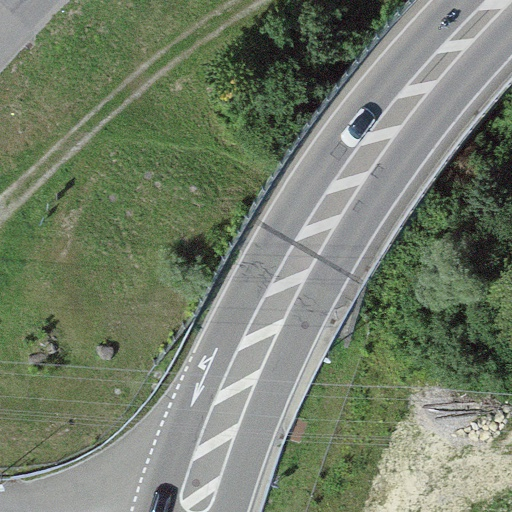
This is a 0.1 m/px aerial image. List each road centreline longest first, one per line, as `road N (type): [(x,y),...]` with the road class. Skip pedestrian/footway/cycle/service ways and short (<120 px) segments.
road 1 (trunk): [(503,0),(386,126),(316,230),(253,350),(194,511)]
road 2 (track): [(0,206),(205,28),(263,0)]
